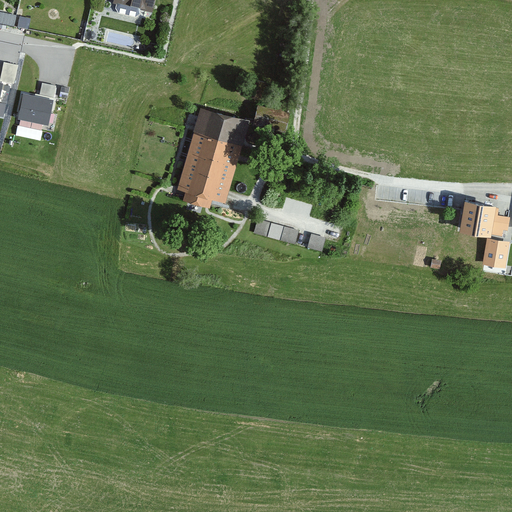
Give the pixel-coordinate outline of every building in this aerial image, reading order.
[(154,0),(114,0),(113,3),(152,11),(154,0)] [(9,13),(2,12),(0,19),(6,21),(6,23),(19,26),(22,16),(9,12),(9,13)] [(18,65),(4,61),(0,80),(13,84),(18,65)] [(40,96),(22,92),(18,119),(50,127),(57,86),(43,83),(40,96)] [(289,114),(257,107),(253,121),(284,129),(289,114)] [(248,122),(196,109),(175,187),(182,191),(180,200),(208,209),(211,200),(226,203),(248,122)] [(490,236),(494,209),(466,204),(462,232),(490,236)] [(272,223),(258,219),(254,233),(268,237),(272,223)] [(299,230),(284,226),(281,240),(296,244),(299,230)] [(326,237),(311,234),(308,248),(322,251),(326,237)] [(508,243),(489,240),(486,263),(504,266),(508,243)] [(442,260),(432,259),(430,268),(440,270),(442,260)]
